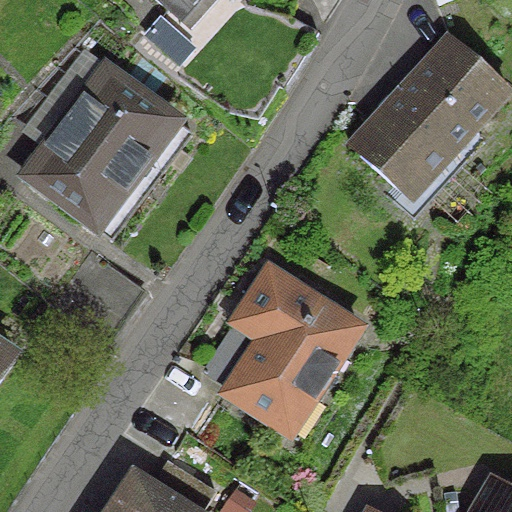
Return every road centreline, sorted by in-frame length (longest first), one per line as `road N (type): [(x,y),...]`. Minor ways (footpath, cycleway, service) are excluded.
road 1 (residential): [(35,511),(306,112),(371,0)]
road 2 (track): [(353,457),(511,189)]
